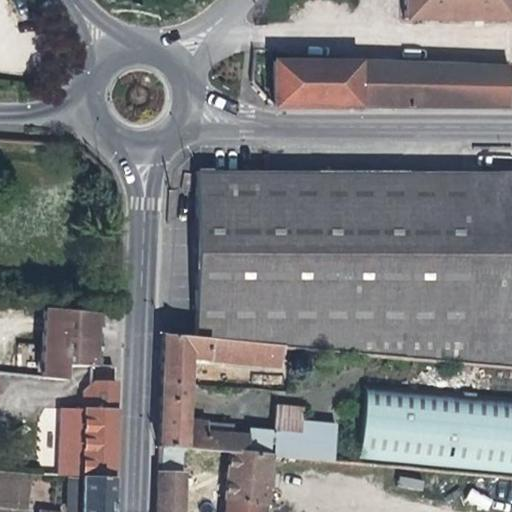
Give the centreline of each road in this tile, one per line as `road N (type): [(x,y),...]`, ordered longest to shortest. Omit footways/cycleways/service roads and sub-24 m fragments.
road 1 (residential): [(146,204),(127,511)]
road 2 (residential): [(249,121),(511,125)]
